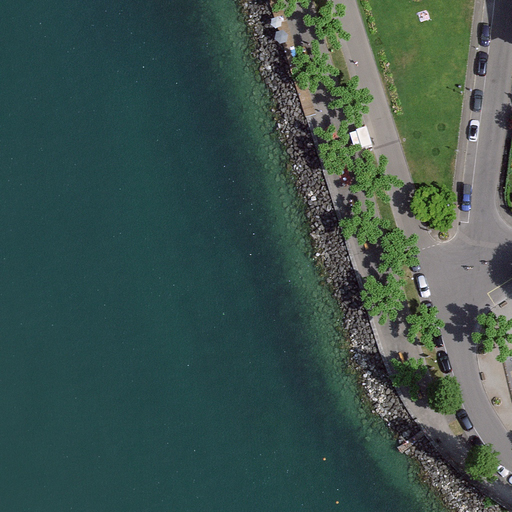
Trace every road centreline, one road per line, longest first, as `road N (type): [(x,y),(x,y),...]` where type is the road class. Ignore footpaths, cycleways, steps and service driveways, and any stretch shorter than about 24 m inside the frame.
road 1 (residential): [(508,0),(478,247)]
road 2 (residential): [(511,458),(469,405),(437,280)]
